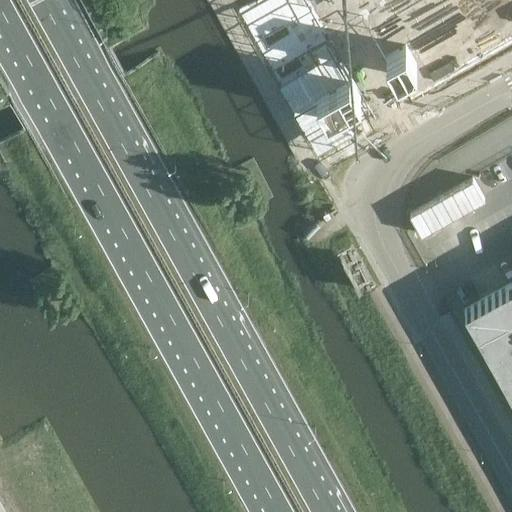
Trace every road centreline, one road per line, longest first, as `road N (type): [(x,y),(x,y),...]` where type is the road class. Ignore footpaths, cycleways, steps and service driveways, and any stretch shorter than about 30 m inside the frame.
road 1 (trunk): [(328,511),(54,20)]
road 2 (unclassified): [(511,470),(376,215),(380,180),(399,153),(511,89)]
road 3 (trunk): [(48,97),(278,511)]
